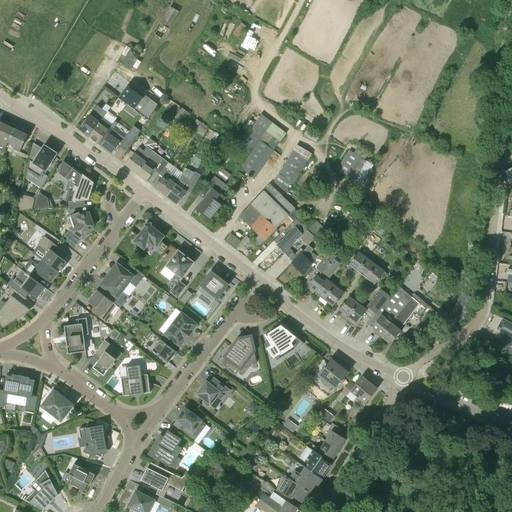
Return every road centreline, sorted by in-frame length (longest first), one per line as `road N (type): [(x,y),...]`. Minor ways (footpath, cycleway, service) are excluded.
road 1 (residential): [(402,376),(462,334),(481,307),(511,11)]
road 2 (track): [(215,247),(292,142),(258,103),(255,87),(302,0)]
road 3 (residential): [(402,376),(345,350),(259,281)]
road 4 (residential): [(142,192),(0,95)]
road 5 (residential): [(45,320),(142,192)]
road 6 (track): [(29,78),(21,109),(87,0)]
road 7 (residential): [(325,511),(402,376)]
road 8 (residential): [(259,281),(142,192)]
road 9 (residential): [(156,414),(234,313)]
road 10 (residential): [(511,429),(402,376)]
